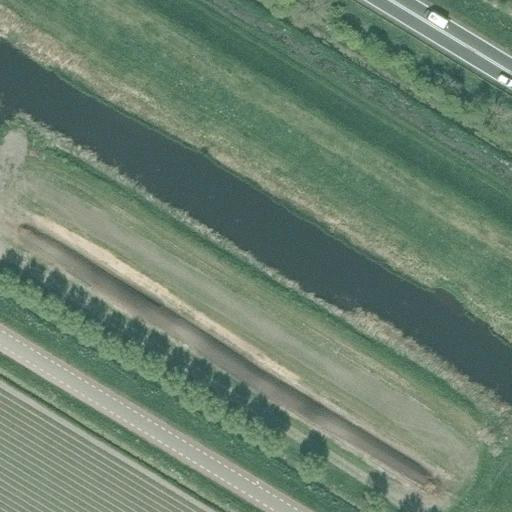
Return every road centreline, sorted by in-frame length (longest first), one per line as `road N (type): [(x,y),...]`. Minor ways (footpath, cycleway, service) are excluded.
road 1 (unclassified): [(285,511),(0,339)]
road 2 (primary): [(511,75),(387,0)]
